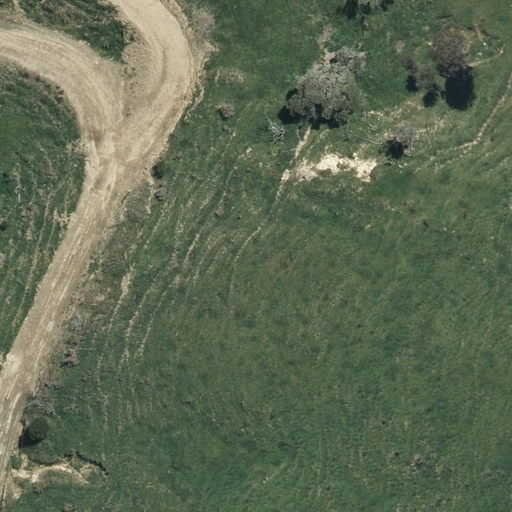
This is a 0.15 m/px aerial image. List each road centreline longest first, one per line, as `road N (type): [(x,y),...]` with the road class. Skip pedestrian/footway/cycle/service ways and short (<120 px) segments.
road 1 (track): [(0,440),(140,102),(0,42)]
road 2 (track): [(140,102),(189,58),(139,0)]
